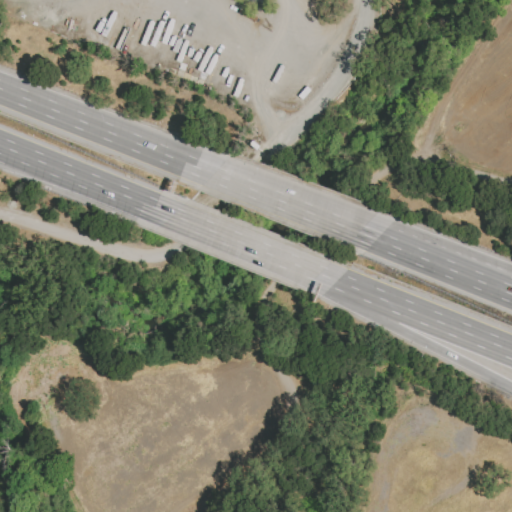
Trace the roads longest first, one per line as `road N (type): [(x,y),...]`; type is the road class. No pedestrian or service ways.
road 1 (residential): [(365,0),(337,83),(174,250)]
road 2 (motorway): [(199,168),(0,89)]
road 3 (motorway): [(331,294),(511,385)]
road 4 (motorway): [(158,209),(341,283)]
road 5 (motorway): [(158,209),(331,294)]
road 6 (motorway): [(341,283),(511,351)]
road 7 (residential): [(174,250),(121,251),(0,212)]
road 8 (motorway): [(0,145),(158,209)]
road 9 (motorway): [(511,293),(379,240)]
road 10 (motorway): [(511,277),(379,240)]
road 11 (motorway): [(318,215),(199,168)]
